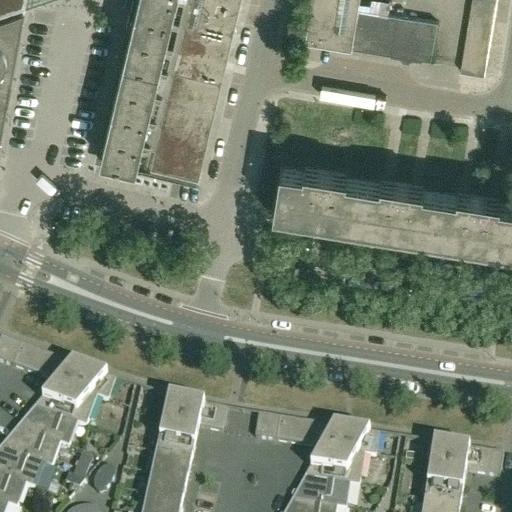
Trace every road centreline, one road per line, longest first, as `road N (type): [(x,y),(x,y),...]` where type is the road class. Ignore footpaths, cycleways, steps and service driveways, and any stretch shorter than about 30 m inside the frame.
road 1 (tertiary): [(511,385),(198,326)]
road 2 (residential): [(511,292),(221,239)]
road 3 (residential): [(508,113),(257,74)]
road 4 (tertiary): [(198,326),(0,261)]
road 5 (residential): [(30,176),(224,231)]
road 6 (residential): [(30,176),(70,0)]
road 7 (residential): [(224,231),(257,74)]
